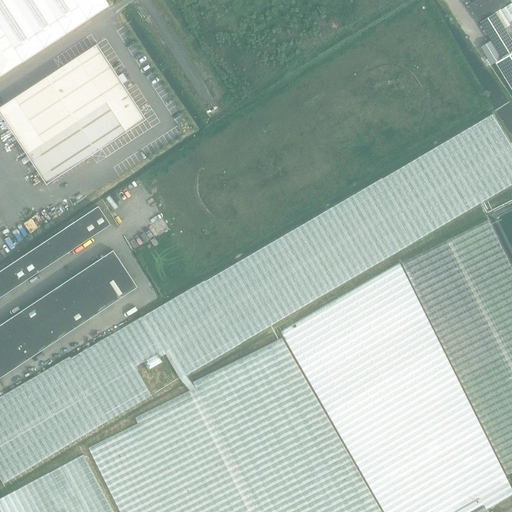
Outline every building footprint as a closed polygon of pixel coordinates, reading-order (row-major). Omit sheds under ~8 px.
[(0,0),(0,77),(108,5),(105,0),(0,0)] [(500,0),(476,0),(464,8),(473,23),(504,4),(500,0)] [(511,0),(508,0),(511,3),(495,12),(511,39),(511,0)] [(491,40),(502,58),(511,52),(511,39),(495,12),(479,22),(491,40)] [(495,62),(502,58),(491,40),(480,47),(491,65),(495,62)] [(96,44),(0,106),(0,113),(46,184),(145,119),(96,44)] [(511,52),(502,58),(495,62),(511,90),(511,52)] [(0,478),(3,484),(17,475),(95,429),(151,395),(134,367),(143,362),(148,370),(162,362),(157,354),(162,351),(179,380),(180,379),(181,381),(184,384),(190,392),(196,388),(189,381),(187,377),(186,376),(266,329),(347,281),(418,241),(417,240),(448,222),(511,184),(511,148),(492,115),(436,147),(381,180),(380,178),(322,213),(215,275),(142,317),(108,336),(71,358),(70,356),(44,371),(0,396),(0,478)] [(98,206),(88,213),(78,219),(90,237),(110,224),(98,206)] [(78,219),(68,226),(80,244),(90,237),(78,219)] [(511,473),(511,269),(487,220),(424,252),(401,264),(417,296),(435,332),(473,409),(506,476),(511,473)] [(68,226),(58,232),(70,251),(80,244),(68,226)] [(58,232),(48,239),(60,257),(70,251),(58,232)] [(48,239),(38,246),(50,264),(60,257),(48,239)] [(38,246),(28,252),(40,271),(50,264),(38,246)] [(83,270),(95,288),(107,307),(137,287),(113,250),(83,270)] [(28,252),(18,259),(30,277),(40,271),(28,252)] [(18,259),(8,266),(20,284),(30,277),(18,259)] [(455,511),(479,498),(486,510),(511,494),(511,490),(509,484),(431,327),(400,264),(349,293),(281,332),(293,352),(319,399),(357,466),(383,511),(430,511),(431,511),(455,511)] [(8,266),(0,270),(0,275),(10,290),(20,284),(8,266)] [(83,270),(73,277),(85,295),(95,288),(83,270)] [(0,275),(0,297),(10,290),(0,275)] [(73,277),(63,283),(75,302),(85,295),(73,277)] [(63,283),(53,290),(65,308),(75,302),(63,283)] [(97,313),(107,307),(95,288),(85,295),(97,313)] [(53,290),(43,296),(55,315),(65,308),(53,290)] [(87,320),(97,313),(85,295),(75,302),(87,320)] [(43,296),(33,303),(45,321),(55,315),(43,296)] [(77,327),(87,320),(75,302),(65,308),(77,327)] [(33,303),(23,310),(35,328),(45,321),(33,303)] [(67,333),(77,327),(65,308),(55,315),(67,333)] [(23,310),(13,316),(25,335),(35,328),(23,310)] [(57,340),(67,333),(55,315),(45,321),(57,340)] [(13,316),(3,323),(15,341),(25,335),(13,316)] [(47,346),(57,340),(45,321),(35,328),(47,346)] [(3,323),(0,324),(0,340),(5,348),(15,341),(3,323)] [(37,353),(47,346),(35,328),(25,335),(37,353)] [(27,360),(37,353),(25,335),(15,341),(27,360)] [(381,511),(349,454),(310,386),(282,337),(194,382),(196,388),(190,392),(170,401),(136,418),(139,424),(89,448),(112,496),(120,511),(381,511)] [(17,366),(27,360),(15,341),(5,348),(17,366)] [(0,362),(7,373),(17,366),(5,348),(0,350),(0,362)] [(0,498),(0,511),(113,511),(83,455),(0,498)] [(487,511),(486,510),(479,498),(455,511),(487,511)]
